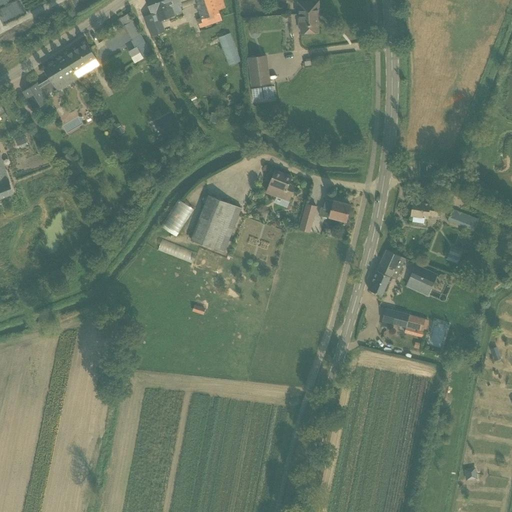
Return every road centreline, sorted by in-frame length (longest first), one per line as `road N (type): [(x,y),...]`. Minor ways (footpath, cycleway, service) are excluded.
road 1 (tertiary): [(302,511),(377,216),(390,121),(388,0)]
road 2 (unclassified): [(0,86),(129,0)]
road 3 (track): [(382,186),(434,181),(511,220)]
